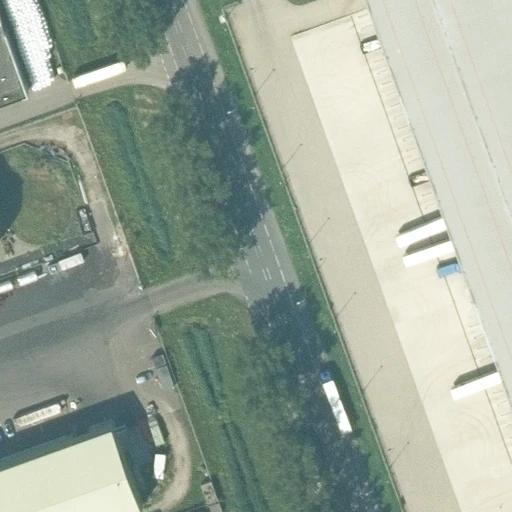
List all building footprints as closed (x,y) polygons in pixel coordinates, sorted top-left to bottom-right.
[(511,0),(371,0),(511,391),(511,0)] [(0,100),(29,90),(0,9),(0,100)] [(163,353),(152,357),(156,366),(167,362),(163,353)] [(167,363),(155,367),(163,390),(175,386),(167,363)] [(0,459),(0,511),(123,511),(143,505),(113,420),(0,459)] [(207,501),(218,497),(211,480),(201,484),(207,501)] [(212,511),(218,511),(223,511),(219,501),(209,505),(212,511)]
